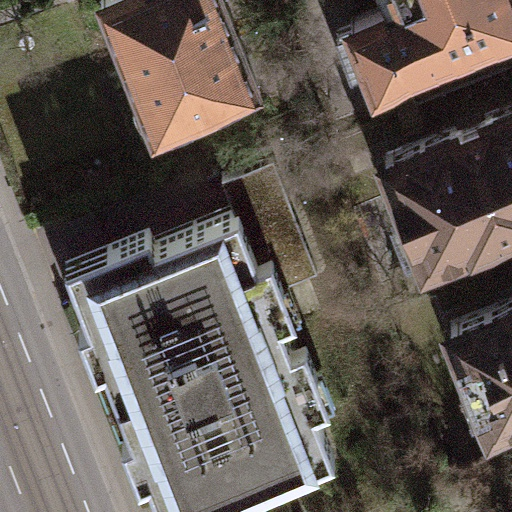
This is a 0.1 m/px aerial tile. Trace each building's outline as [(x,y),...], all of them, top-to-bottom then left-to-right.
[(102,0),(152,125),(258,82),(225,0),(102,0)] [(511,0),(394,0),(351,17),(375,81),(511,28),(511,0)] [(511,101),(386,149),(425,252),(511,218),(511,101)] [(148,468),(165,511),(176,511),(209,499),(213,511),(217,511),(255,497),(250,484),(335,450),(304,372),(318,366),(306,335),(293,340),(270,283),(318,265),(273,153),(223,173),(236,204),(156,236),(150,221),(107,239),(112,253),(70,270),(88,317),(79,320),(95,361),(103,358),(131,426),(120,430),(137,473),(148,468)] [(511,297),(454,320),(493,422),(511,414),(511,297)]
